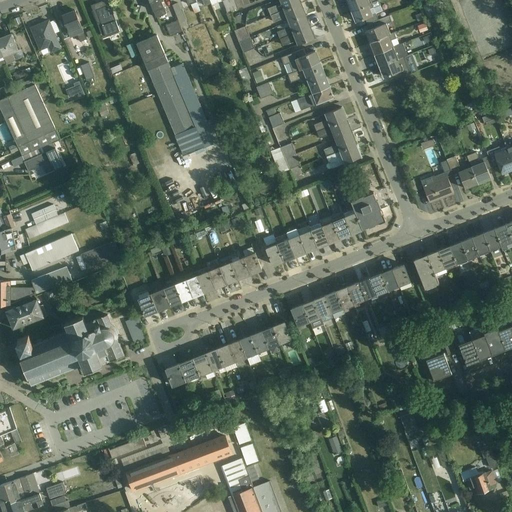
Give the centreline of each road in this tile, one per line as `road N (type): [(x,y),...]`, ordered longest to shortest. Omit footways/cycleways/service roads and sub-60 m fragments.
road 1 (residential): [(416,234),(324,0)]
road 2 (residential): [(192,320),(416,234)]
